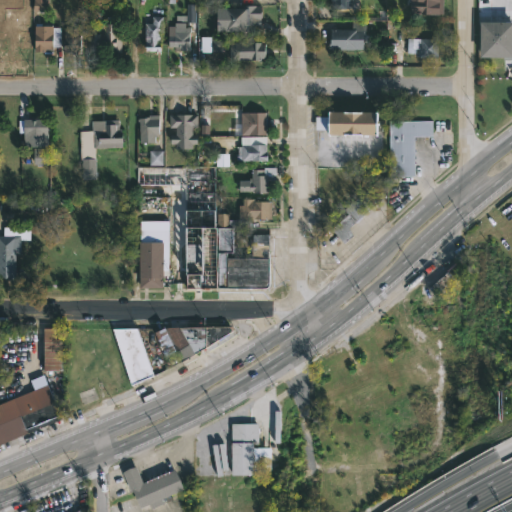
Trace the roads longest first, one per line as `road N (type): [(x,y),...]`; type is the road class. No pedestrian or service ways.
road 1 (primary): [(511,138),(302,314),(218,372),(0,467)]
road 2 (residential): [(466,86),(0,88)]
road 3 (residential): [(435,341),(442,365),(439,445),(429,457),(341,466),(307,451),(298,353)]
road 4 (residential): [(302,314),(295,0)]
road 5 (residential): [(302,314),(0,310)]
road 6 (primary): [(0,495),(234,394)]
road 7 (residential): [(466,208),(466,0)]
road 8 (primary): [(298,353),(424,246)]
